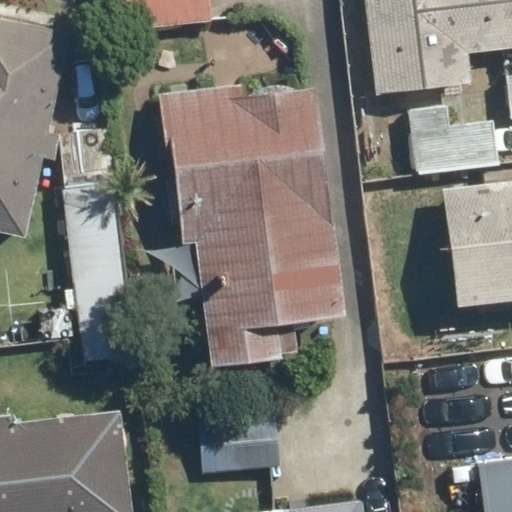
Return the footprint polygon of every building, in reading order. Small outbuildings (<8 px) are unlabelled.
[(209,18),(206,0),(119,0),(123,28),(209,18)] [(511,0),(359,0),(370,89),(468,77),(464,50),(511,44),(511,69),(501,71),(507,116),(511,115),(511,0)] [(0,230),(20,235),(66,30),(0,15),(0,230)] [(271,320),(338,311),(309,82),(227,93),(226,84),(154,93),(173,240),(188,238),(204,363),(275,354),(271,320)] [(445,120),(443,102),(403,106),(410,170),(494,161),(489,115),(445,120)] [(129,352),(107,177),(58,183),(80,358),(129,352)] [(511,293),(511,177),(436,187),(450,301),(511,293)] [(276,463),(269,402),(194,410),(201,471),(276,463)] [(0,511),(127,511),(116,406),(0,418),(0,511)] [(511,511),(511,455),(474,460),(480,511),(511,511)] [(363,511),(360,493),(227,511),(363,511)]
